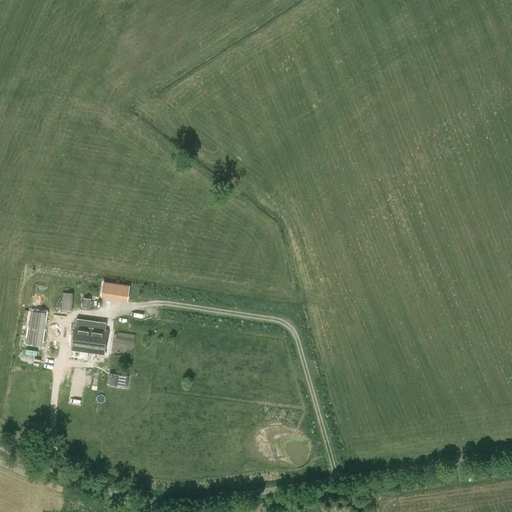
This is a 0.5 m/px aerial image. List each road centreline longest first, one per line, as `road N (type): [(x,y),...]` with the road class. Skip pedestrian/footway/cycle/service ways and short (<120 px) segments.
road 1 (unclassified): [(511,451),(142,506)]
road 2 (unclassified): [(142,506),(0,445)]
